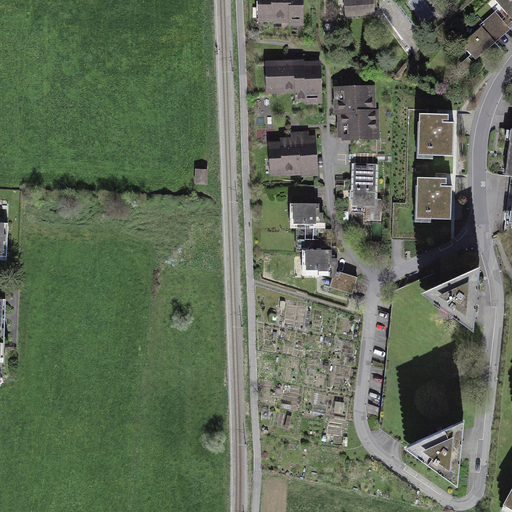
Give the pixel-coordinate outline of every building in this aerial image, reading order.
[(304,0),(259,0),(259,26),(304,26),(304,0)] [(343,0),(345,19),(375,16),(375,12),(383,11),(414,55),(423,41),(397,0),(343,0)] [(502,10),(463,45),(478,61),(511,29),(511,0),(497,0),(495,3),(502,10)] [(302,62),(267,63),(268,92),(298,91),(298,97),(308,97),(308,102),(320,101),(319,63),(303,64),(302,62)] [(377,88),(335,90),(337,142),(379,140),(377,88)] [(447,116),(417,116),(416,161),(435,161),(435,157),(454,157),(455,123),(447,123),(447,116)] [(282,144),(270,145),(272,173),(303,171),(303,173),(316,172),(313,138),(307,138),(307,133),(292,134),(292,139),(282,140),(282,144)] [(378,164),(351,164),(350,212),(377,212),(378,164)] [(207,171),(196,171),(196,182),(206,182),(207,171)] [(445,180),(416,179),(414,221),(430,222),(430,218),(451,219),(452,188),(445,187),(445,180)] [(322,208),(289,204),(288,229),(297,229),(296,276),(327,276),(331,281),(328,289),(353,295),(356,280),(338,274),(340,255),(322,252),(323,232),(331,232),(322,208)] [(480,267),(419,296),(473,336),(480,267)] [(441,394),(406,409),(415,431),(423,428),(422,426),(435,421),(429,406),(443,401),(441,394)] [(436,422),(449,422),(449,412),(436,411),(436,422)] [(464,420),(403,448),(458,486),(464,420)] [(511,511),(511,488),(499,511),(511,511)]
